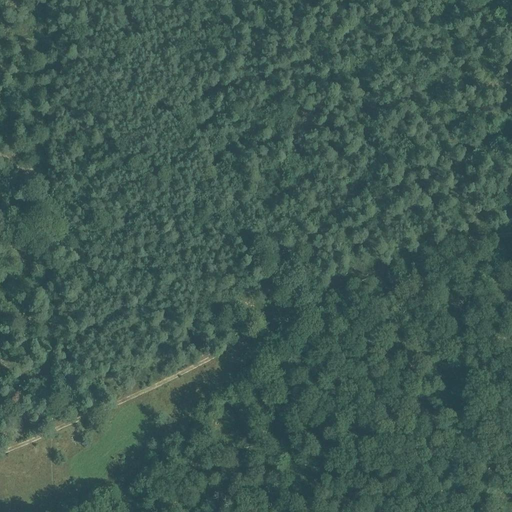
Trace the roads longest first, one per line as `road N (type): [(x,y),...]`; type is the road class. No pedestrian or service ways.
road 1 (track): [(0,450),(409,254),(460,236),(511,233)]
road 2 (track): [(50,511),(41,0)]
